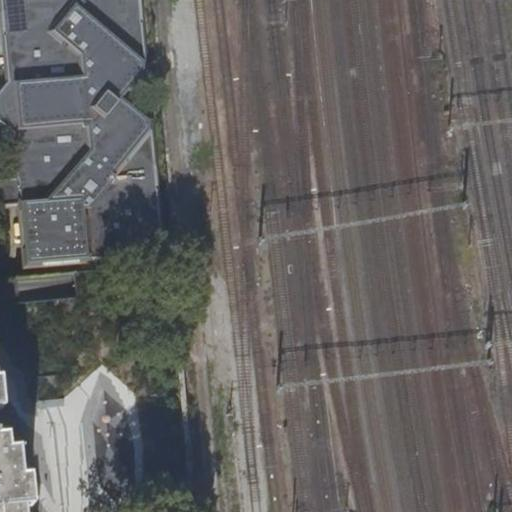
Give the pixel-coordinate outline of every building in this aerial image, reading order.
[(26,256),(37,265),(84,261),(89,256),(88,247),(100,247),(100,254),(105,259),(150,255),(160,244),(156,197),(152,194),(141,194),(139,172),(149,171),(153,167),(149,119),(125,99),(145,74),(141,29),(137,25),(125,26),(123,3),(133,3),(136,0),(2,0),(3,9),(7,14),(18,13),(20,35),(9,36),(6,40),(10,84),(0,94),(0,123),(15,136),(19,183),(22,207),(26,256)] [(19,183),(0,185),(0,208),(22,207),(19,183)] [(0,282),(0,293),(12,294),(11,282),(0,282)] [(146,342),(143,310),(133,311),(136,343),(146,342)] [(0,511),(20,511),(30,511),(27,484),(13,485),(9,454),(5,455),(4,440),(0,440),(0,511)]
